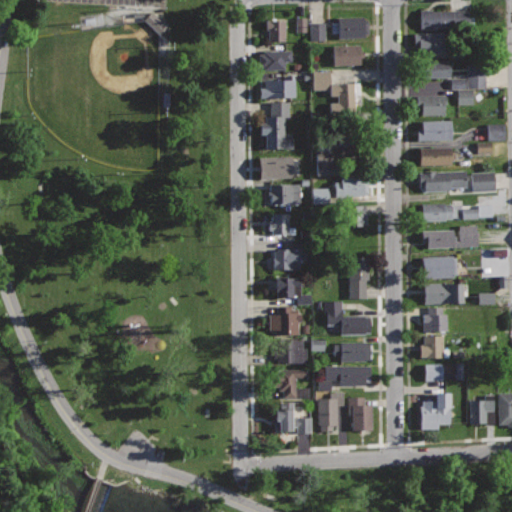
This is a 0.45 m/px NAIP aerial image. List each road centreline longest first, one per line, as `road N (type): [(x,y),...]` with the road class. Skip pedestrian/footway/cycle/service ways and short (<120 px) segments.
road 1 (residential): [(0,62),(3,277),(65,411),(106,454),(264,511)]
road 2 (residential): [(244,4),(243,465)]
road 3 (residential): [(393,0),(397,456)]
road 4 (residential): [(511,449),(243,465)]
